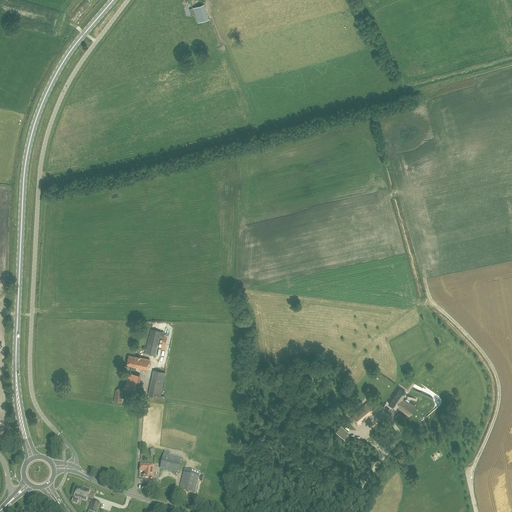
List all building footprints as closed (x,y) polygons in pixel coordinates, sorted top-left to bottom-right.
[(186,15),(194,13),(192,8),(189,9),(188,6),(187,6),(186,2),(185,0),(181,0),(183,4),(184,3),(185,7),(184,7),(185,12),(186,15)] [(204,1),(194,4),(197,19),(208,16),(204,1)] [(155,355),(161,331),(151,329),(146,353),(155,355)] [(166,350),(170,337),(162,335),(160,341),(163,342),(161,349),(166,350)] [(147,369),(150,359),(136,356),(136,357),(129,355),(127,365),(134,366),(134,367),(147,369)] [(160,396),(165,372),(153,370),(149,394),(160,396)] [(125,389),(135,391),(138,375),(129,373),(125,389)] [(408,416),(416,406),(403,397),(406,393),(399,388),(388,404),(395,409),(396,407),(408,416)] [(121,403),(123,391),(116,390),(114,401),(121,403)] [(357,425),(375,410),(368,402),(355,413),(356,414),(351,418),(357,425)] [(343,438),(349,430),(350,428),(342,423),(336,432),(343,438)] [(178,473),(181,457),(163,453),(160,468),(178,473)] [(153,479),(154,465),(140,464),(139,472),(143,472),(142,477),(153,479)] [(184,472),(180,489),(194,493),(197,480),(199,475),(193,474),(184,472)] [(86,500),(90,490),(78,486),(74,496),(86,500)] [(202,491),(200,496),(217,500),(219,491),(213,489),(212,493),(202,491)] [(95,500),(91,510),(95,511),(99,511),(103,503),(95,500)]
